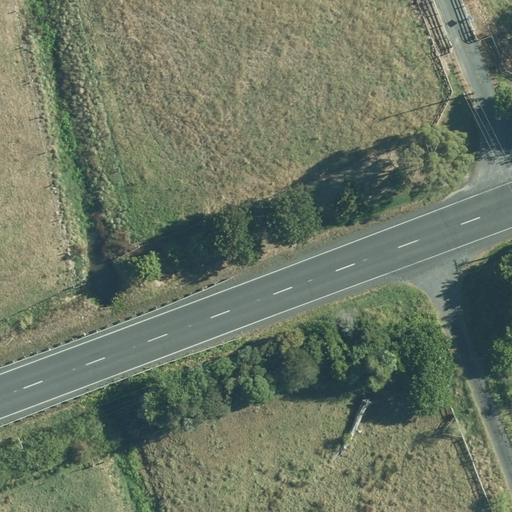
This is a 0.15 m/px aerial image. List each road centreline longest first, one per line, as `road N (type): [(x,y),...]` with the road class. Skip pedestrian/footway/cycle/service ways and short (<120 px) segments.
road 1 (unclassified): [(0,393),(511,202)]
road 2 (unknown): [(421,236),(511,475)]
